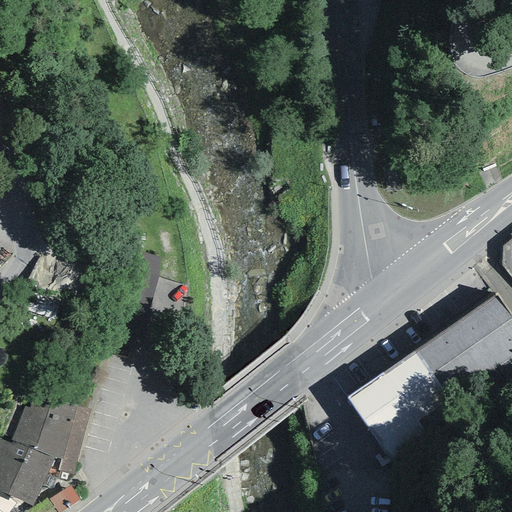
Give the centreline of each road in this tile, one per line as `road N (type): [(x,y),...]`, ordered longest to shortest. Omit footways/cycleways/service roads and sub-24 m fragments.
road 1 (tertiary): [(116,511),(384,299)]
road 2 (unclassified): [(384,299),(370,279),(357,211),(341,0)]
road 3 (tertiary): [(384,299),(511,196)]
